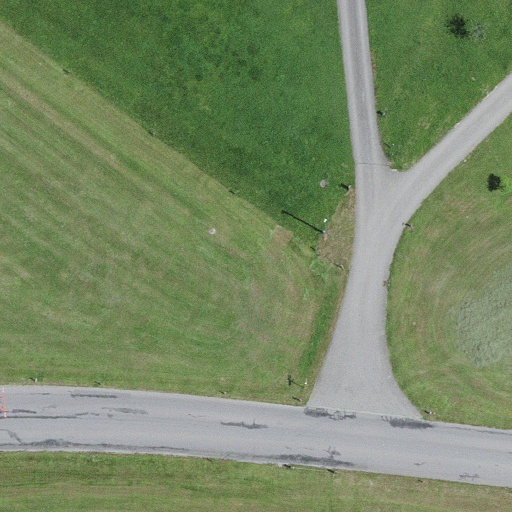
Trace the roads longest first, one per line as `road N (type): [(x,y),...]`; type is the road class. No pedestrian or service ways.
road 1 (residential): [(0,421),(86,421),(511,462)]
road 2 (track): [(511,101),(422,183),(376,244),(355,445)]
road 3 (track): [(376,244),(359,0)]
